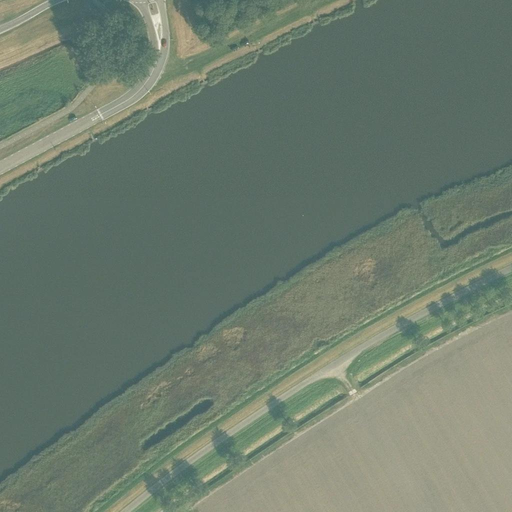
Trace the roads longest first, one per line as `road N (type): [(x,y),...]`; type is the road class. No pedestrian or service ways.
road 1 (unclassified): [(124,511),(310,379),(511,268)]
road 2 (tertiary): [(0,169),(140,89),(159,52),(152,0)]
